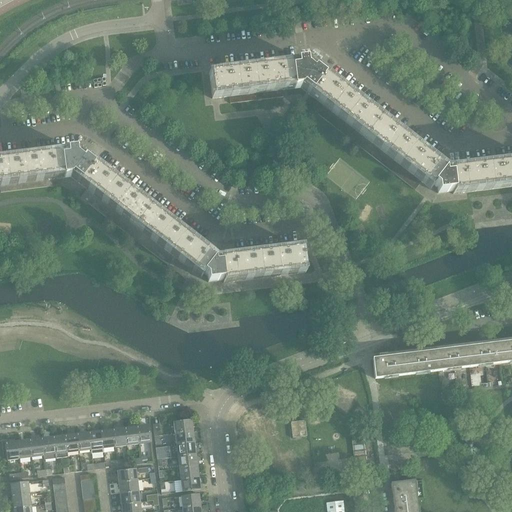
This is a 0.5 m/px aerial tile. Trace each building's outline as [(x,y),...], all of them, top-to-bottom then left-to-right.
[(438,194),(447,193),(452,192),(453,195),(511,187),(511,161),(462,168),(462,171),(445,173),(444,172),(435,164),(437,162),(325,75),(324,78),(314,70),(313,72),(307,68),(307,67),(306,62),(297,63),(297,66),(280,68),(279,65),(209,74),(212,100),(229,98),(230,104),(283,98),(282,91),(301,89),(316,101),(310,109),(415,191),(421,183),(431,190),(434,186),(437,188),(436,188),(437,189),(438,194)] [(0,189),(0,193),(54,187),(53,180),(71,178),(87,190),(80,198),(185,280),(191,272),(201,279),(204,275),(207,277),(207,278),(208,283),(217,282),(223,281),(223,284),(305,274),(302,248),(232,257),(232,260),(215,262),(215,260),(206,253),(207,251),(96,164),(94,167),(84,159),(83,161),(77,157),(78,157),(77,156),(76,151),(67,152),(67,155),(50,157),(50,154),(0,160),(0,189)] [(511,342),(373,360),(372,360),(375,380),(438,372),(511,362),(511,342)] [(174,423),(175,435),(193,432),(191,421),(174,423)] [(307,437),(305,421),(290,423),(292,439),(307,437)] [(136,427),(139,445),(151,444),(149,431),(150,431),(150,429),(149,429),(149,426),(136,427)] [(125,429),(127,447),(139,445),(136,427),(125,429)] [(125,429),(113,430),(115,448),(127,447),(125,429)] [(113,430),(101,432),(103,450),(115,448),(113,430)] [(101,432),(89,433),(91,451),(103,450),(101,432)] [(193,432),(175,435),(177,446),(194,444),(193,432)] [(89,433),(77,435),(79,452),(91,451),(89,433)] [(65,436),(67,454),(79,452),(77,435),(65,436)] [(53,438),(56,459),(68,458),(67,454),(65,436),(53,438)] [(41,439),(43,457),(44,461),(56,459),(53,438),(41,439)] [(29,441),(32,458),(43,457),(41,439),(29,441)] [(351,441),(355,470),(367,469),(363,440),(351,441)] [(32,458),(29,441),(17,442),(20,460),(32,458)] [(20,460),(17,442),(5,444),(7,461),(20,460)] [(177,446),(178,458),(196,456),(194,444),(177,446)] [(196,456),(178,458),(179,470),(197,467),(196,456)] [(179,470),(181,481),(199,479),(197,467),(179,470)] [(117,472),(119,484),(137,481),(136,470),(117,472)] [(199,479),(181,481),(182,493),(200,491),(199,479)] [(119,484),(120,495),(138,492),(137,481),(119,484)] [(417,511),(414,481),(390,485),(393,511),(417,511)] [(11,485),(12,498),(30,496),(28,483),(11,485)] [(138,492),(120,495),(121,506),(140,504),(138,492)] [(181,497),(182,509),(200,507),(199,495),(181,497)] [(31,507),(30,496),(12,498),(14,510),(31,507)]
